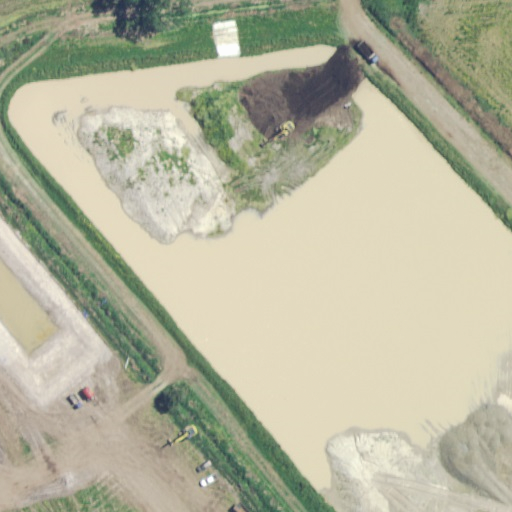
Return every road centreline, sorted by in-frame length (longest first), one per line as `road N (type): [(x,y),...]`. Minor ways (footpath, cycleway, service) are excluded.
road 1 (residential): [(0,129),(192,367),(273,511)]
road 2 (residential): [(511,132),(412,0)]
